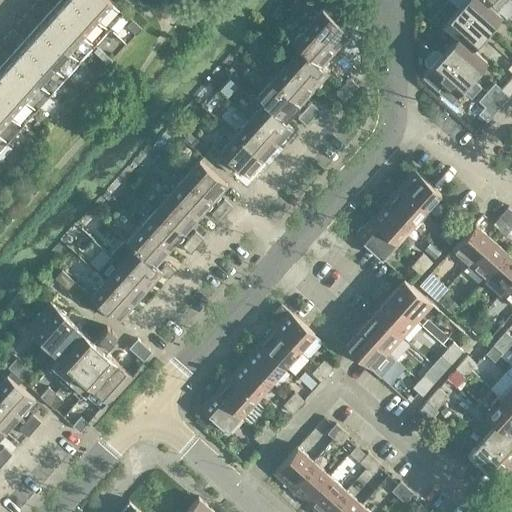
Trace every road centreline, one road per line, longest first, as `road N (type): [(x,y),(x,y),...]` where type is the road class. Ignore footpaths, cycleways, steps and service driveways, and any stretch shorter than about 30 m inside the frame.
road 1 (residential): [(464,498),(336,393),(236,500)]
road 2 (residential): [(137,414),(275,263)]
road 3 (residential): [(145,325),(245,214)]
road 4 (residential): [(303,231),(382,147),(391,121)]
road 5 (residential): [(236,500),(137,414)]
road 6 (residential): [(52,511),(137,414)]
road 7 (residential): [(245,214),(329,118)]
road 8 (residential): [(391,121),(388,0)]
